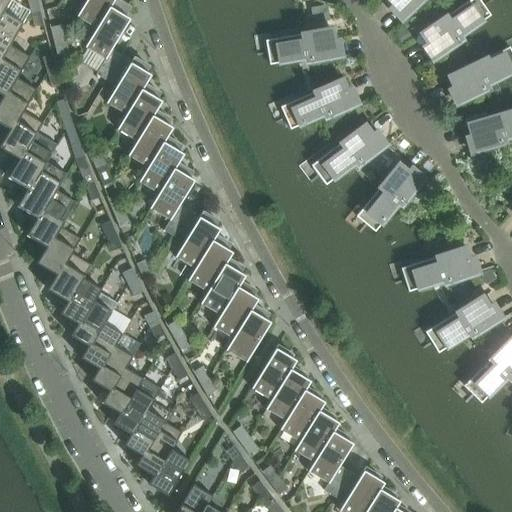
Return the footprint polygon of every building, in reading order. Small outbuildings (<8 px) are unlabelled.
[(4,13),(11,0),(0,0),(0,15),(3,11),(4,13)] [(39,10),(36,0),(27,0),(30,12),(39,10)] [(88,0),(86,0),(76,17),(77,18),(88,0)] [(115,0),(88,0),(77,18),(96,29),(85,48),(86,48),(115,0)] [(112,50),(130,20),(121,15),(127,5),(118,0),(115,0),(86,48),(105,59),(95,75),(107,81),(122,56),(112,50)] [(389,0),(395,6),(391,9),(402,21),(424,0),(389,0)] [(459,38),(491,16),(479,0),(470,0),(422,34),(429,45),(425,48),(434,61),(461,42),(459,38)] [(43,26),(39,10),(30,12),(34,28),(43,26)] [(10,46),(23,24),(4,13),(3,11),(0,15),(0,60),(10,45),(10,46)] [(64,39),(61,26),(50,28),(53,41),(64,39)] [(341,57),(338,42),(333,42),(331,30),(265,41),(270,66),(308,59),(308,63),(341,57)] [(68,53),(64,39),(53,41),(57,55),(68,53)] [(17,79),(30,57),(10,46),(10,45),(0,60),(0,94),(5,97),(16,78),(17,79)] [(485,87),(511,73),(511,53),(509,48),(449,77),(455,88),(450,91),(457,105),(487,91),(485,87)] [(56,70),(52,56),(43,58),(47,74),(56,70)] [(146,84),(151,76),(142,71),(146,65),(135,58),(134,58),(132,62),(122,56),(107,81),(116,87),(106,103),(126,115),(117,130),(118,130),(146,84)] [(61,86),(56,70),(47,74),(52,89),(61,86)] [(24,112),(37,90),(17,79),(16,78),(5,97),(0,94),(0,99),(1,100),(0,102),(0,123),(3,125),(11,130),(23,111),(24,112)] [(327,119),(358,105),(351,90),(347,92),(341,81),(280,108),(290,130),(326,114),(327,119)] [(157,111),(162,102),(153,97),(157,91),(146,84),(118,130),(136,141),(128,156),(129,157),(157,111)] [(32,142),(43,124),(24,112),(23,111),(11,130),(3,125),(1,129),(8,133),(0,146),(0,148),(12,155),(20,160),(32,142)] [(167,137),(173,128),(164,123),(168,117),(157,111),(129,157),(147,168),(139,182),(140,183),(167,137)] [(503,140),(511,137),(511,111),(469,125),(472,137),(468,138),(472,154),(504,144),(503,140)] [(75,128),(69,113),(60,116),(66,131),(75,128)] [(359,166),(386,146),(376,133),(372,136),(365,126),(353,134),(349,128),(337,136),(341,143),(311,166),(326,185),(357,162),(359,166)] [(80,143),(75,128),(66,131),(71,146),(80,143)] [(17,164),(9,178),(21,186),(29,190),(46,161),(47,162),(57,145),(37,133),(32,142),(20,160),(12,155),(10,159),(10,160),(17,164)] [(178,163),(184,155),(175,150),(179,144),(167,137),(140,183),(159,194),(150,209),(178,163)] [(107,169),(102,155),(92,160),(97,173),(107,169)] [(52,200),(67,174),(47,162),(46,161),(29,190),(21,186),(19,189),(26,194),(18,207),(30,214),(38,219),(50,199),(52,200)] [(180,206),(195,181),(186,176),(189,170),(178,163),(150,209),(170,220),(164,230),(175,237),(190,212),(180,206)] [(403,205),(424,180),(412,170),(408,174),(398,165),(356,217),(365,224),(375,232),(399,203),(403,205)] [(94,183),(88,168),(78,172),(84,187),(94,183)] [(100,198),(94,183),(84,187),(90,202),(100,198)] [(124,209),(118,196),(108,200),(113,213),(124,209)] [(71,211),(52,200),(50,199),(38,219),(30,214),(28,218),(35,222),(27,236),(40,243),(48,248),(60,227),(62,227),(71,211)] [(129,222),(124,209),(113,213),(118,226),(129,222)] [(216,235),(220,230),(211,225),(215,219),(203,212),(199,218),(190,212),(175,237),(184,243),(176,257),(195,269),(188,281),(216,235)] [(116,234),(110,221),(100,226),(106,239),(116,234)] [(81,239),(62,227),(60,227),(48,248),(40,243),(37,247),(44,251),(37,264),(49,271),(47,275),(54,279),(71,253),(72,254),(81,239)] [(122,248),(116,234),(106,239),(112,252),(122,248)] [(229,259),(233,253),(224,248),(227,242),(216,235),(188,281),(208,292),(201,304),(229,259)] [(478,274),(473,259),(468,261),(465,248),(401,269),(409,292),(445,280),(447,285),(478,274)] [(66,306),(83,278),(84,279),(91,266),(72,254),(71,253),(54,279),(48,290),(60,298),(58,302),(66,306)] [(242,282),(245,276),(237,271),(240,265),(229,259),(201,304),(220,316),(214,327),(242,282)] [(137,264),(136,264),(142,278),(144,277),(151,274),(145,260),(137,264)] [(137,281),(132,269),(122,274),(128,286),(137,281)] [(79,325),(99,292),(100,293),(102,289),(84,279),(83,278),(66,306),(61,314),(71,320),(79,325)] [(143,292),(137,281),(128,286),(133,297),(143,292)] [(254,305),(258,300),(249,294),(253,288),(242,282),(214,327),(233,339),(226,350),(254,305)] [(117,303),(100,293),(99,292),(79,325),(71,320),(69,324),(76,328),(71,336),(81,342),(89,347),(104,323),(105,323),(117,303)] [(473,337),(501,319),(493,306),(489,308),(482,298),(425,333),(438,354),(471,333),(473,337)] [(247,363),(271,323),(262,318),(265,312),(254,305),(226,350),(247,363)] [(159,324),(153,312),(143,317),(149,329),(159,324)] [(183,333),(176,321),(167,326),(174,339),(183,333)] [(100,369),(114,345),(116,346),(123,334),(105,323),(104,323),(89,347),(81,342),(79,346),(86,350),(81,358),(92,365),(100,369)] [(165,335),(159,324),(149,329),(156,340),(165,335)] [(190,345),(183,333),(174,339),(181,351),(190,345)] [(511,380),(511,378),(511,340),(511,339),(464,386),(481,404),(508,376),(511,380)] [(110,392),(125,367),(126,368),(133,356),(116,346),(114,345),(100,369),(92,365),(89,368),(97,373),(92,381),(102,387),(110,392)] [(293,366),(296,361),(287,356),(290,352),(278,345),(276,349),(252,388),(272,400),(293,366)] [(182,365),(175,353),(166,359),(172,370),(182,365)] [(188,376),(182,365),(172,370),(179,381),(188,376)] [(307,387),(310,382),(302,376),(304,373),(293,366),(272,400),(266,409),(286,421),(307,387)] [(121,414),(136,388),(137,389),(144,378),(126,368),(125,367),(110,392),(102,387),(100,391),(107,395),(102,403),(113,409),(121,414)] [(210,379),(203,367),(193,372),(200,384),(210,379)] [(217,391),(210,379),(200,384),(207,397),(217,391)] [(321,408),(324,402),(316,397),(318,394),(307,387),(286,421),(281,430),(300,442),(321,408)] [(132,435),(152,401),(153,402),(155,400),(137,389),(136,388),(121,414),(113,409),(110,413),(118,417),(113,424),(124,430),(132,435)] [(205,405),(198,394),(189,399),(196,410),(205,405)] [(143,456),(164,421),(165,422),(171,412),(153,402),(152,401),(132,435),(124,430),(121,434),(129,438),(125,445),(135,452),(143,456)] [(212,416),(205,405),(196,410),(203,422),(212,416)] [(335,429),(338,423),(330,418),(332,415),(321,408),(300,442),(295,451),(314,463),(335,429)] [(155,477),(171,449),(172,450),(183,432),(165,422),(164,421),(143,456),(135,452),(133,455),(140,460),(136,466),(147,472),(155,477)] [(249,437),(241,426),(232,433),(240,444),(249,437)] [(339,466),(353,444),(344,439),(346,435),(335,429),(314,463),(309,471),(328,483),(324,491),(334,497),(350,472),(339,466)] [(258,449),(249,437),(240,444),(249,455),(258,449)] [(241,457),(234,446),(225,453),(233,463),(241,457)] [(168,496),(189,460),(172,450),(171,449),(155,477),(147,472),(144,476),(151,480),(149,485),(168,496)] [(249,467),(241,457),(233,463),(240,473),(249,467)] [(279,477),(270,466),(261,473),(270,484),(279,477)] [(342,511),(365,511),(384,483),(375,478),(377,474),(366,468),(363,471),(359,478),(350,472),(334,497),(344,503),(340,510),(342,511)] [(287,488),(279,477),(270,484),(278,495),(287,488)] [(268,492),(260,481),(251,488),(259,498),(268,492)] [(201,511),(206,504),(208,504),(212,496),(193,485),(177,511),(201,511)] [(392,511),(400,502),(391,496),(393,493),(382,487),(365,511),(392,511)] [(276,502),(268,492),(259,498),(267,509),(276,502)]
